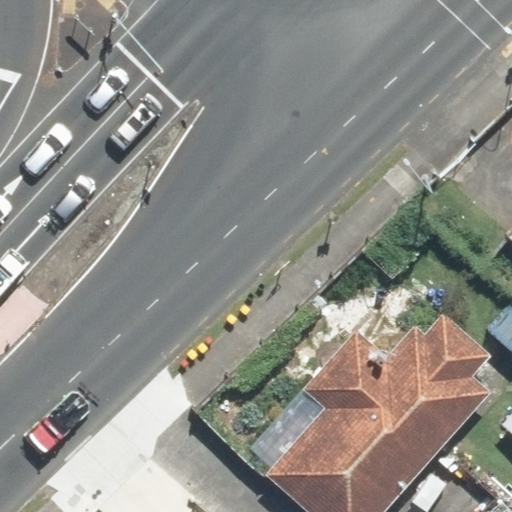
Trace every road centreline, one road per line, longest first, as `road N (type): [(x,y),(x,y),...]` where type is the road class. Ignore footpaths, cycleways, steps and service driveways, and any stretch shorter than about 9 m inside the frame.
road 1 (primary): [(318,120),(124,304),(0,384)]
road 2 (primary): [(0,272),(36,210),(209,22)]
road 3 (motorway): [(318,120),(209,22)]
road 4 (primary): [(405,37),(318,120)]
